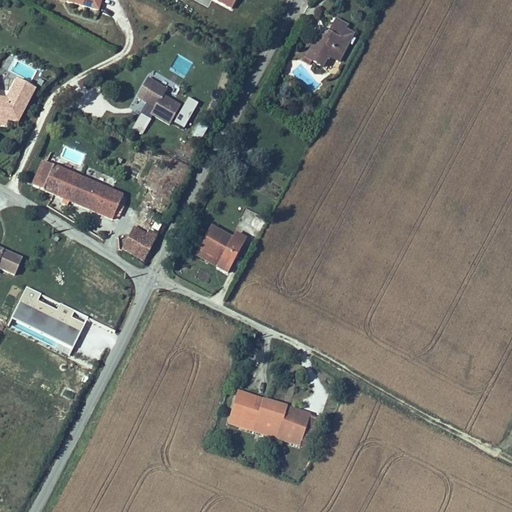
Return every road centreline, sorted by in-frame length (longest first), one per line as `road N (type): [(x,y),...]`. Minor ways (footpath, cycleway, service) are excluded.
road 1 (unclassified): [(298,0),(150,279)]
road 2 (unclassified): [(150,279),(36,511)]
road 3 (unknown): [(11,196),(62,91),(131,50),(136,34),(126,5)]
road 4 (track): [(511,467),(304,348)]
road 5 (unclassified): [(150,279),(0,190)]
road 6 (residential): [(304,348),(150,279)]
